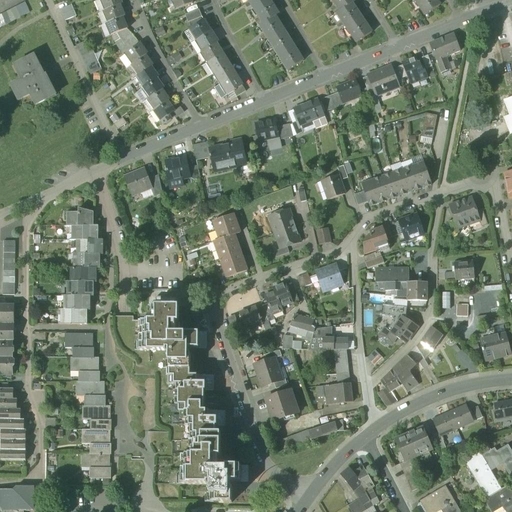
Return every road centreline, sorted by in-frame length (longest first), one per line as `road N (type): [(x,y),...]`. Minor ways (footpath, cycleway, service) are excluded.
road 1 (residential): [(262,279),(211,297),(267,467),(303,500)]
road 2 (residential): [(440,193),(431,231),(433,300),(417,340),(363,388)]
road 3 (residential): [(46,0),(120,159)]
road 4 (residential): [(511,292),(489,177),(440,193)]
road 5 (residential): [(351,238),(363,388)]
road 6 (residential): [(511,379),(429,397),(376,427)]
road 7 (residential): [(200,127),(136,0)]
road 8 (residential): [(120,159),(0,220)]
